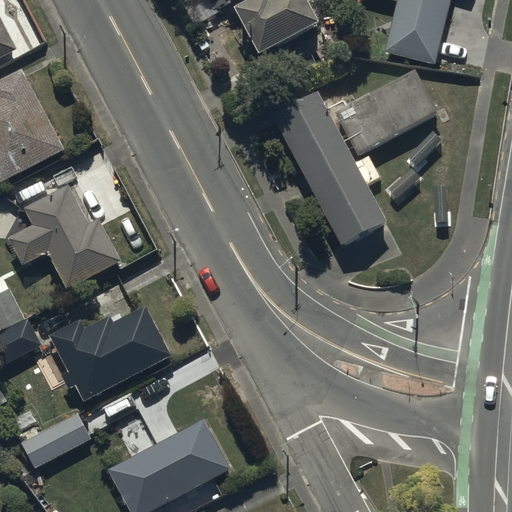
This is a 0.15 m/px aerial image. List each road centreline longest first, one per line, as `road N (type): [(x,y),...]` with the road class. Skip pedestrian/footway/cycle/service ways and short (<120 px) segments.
road 1 (tertiary): [(505,425),(409,414),(317,380),(258,327),(234,284),(231,248)]
road 2 (tertiary): [(231,248),(338,332),(397,352),(510,370)]
road 3 (tertiary): [(231,248),(100,0)]
